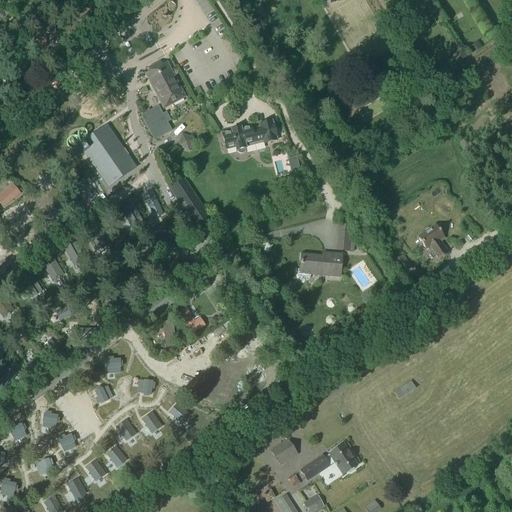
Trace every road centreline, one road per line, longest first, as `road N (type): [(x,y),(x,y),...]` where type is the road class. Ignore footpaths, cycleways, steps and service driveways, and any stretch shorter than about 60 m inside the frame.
road 1 (unknown): [(211,269),(0,413)]
road 2 (unknown): [(511,255),(332,387)]
road 3 (unknown): [(0,280),(156,177)]
road 4 (unknown): [(169,32),(198,74),(224,67),(189,0)]
